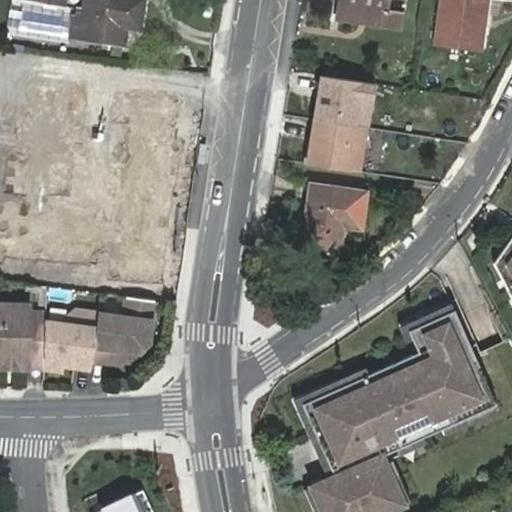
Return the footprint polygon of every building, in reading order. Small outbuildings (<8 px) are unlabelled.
[(109,0),(109,1),(103,0),(84,0),(83,10),(78,9),(77,17),(73,16),(70,36),(123,44),(126,26),(139,28),(143,0),(109,0)] [(338,0),(336,17),(399,27),(402,11),(386,8),(387,0),(338,0)] [(439,0),(433,41),(481,47),(487,0),(439,0)] [(374,84),(317,75),(302,163),(360,172),(374,84)] [(480,99),(460,95),(458,112),(477,115),(480,99)] [(310,182),(301,243),(339,248),(343,225),(361,228),(366,191),(310,182)] [(511,229),(489,262),(511,304),(511,229)] [(125,311),(98,308),(92,355),(110,357),(110,353),(131,356),(149,338),(156,295),(127,291),(125,311)] [(29,305),(0,304),(0,366),(3,366),(8,362),(13,362),(18,367),(27,367),(29,305)] [(45,318),(44,364),(57,366),(62,366),(63,356),(92,359),(92,355),(98,308),(77,306),(66,314),(65,320),(45,318)] [(495,401),(453,309),(405,330),(415,353),(301,405),(318,444),(333,475),(310,486),(321,511),(377,511),(401,501),(379,453),(495,401)] [(45,313),(29,312),(27,367),(44,367),(44,364),(45,318),(45,313)] [(149,511),(141,493),(103,511),(149,511)]
